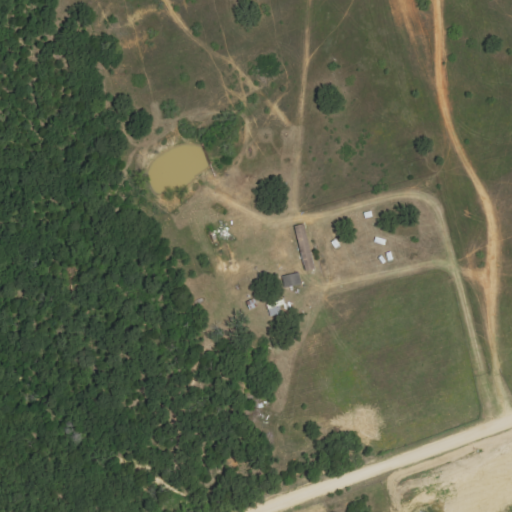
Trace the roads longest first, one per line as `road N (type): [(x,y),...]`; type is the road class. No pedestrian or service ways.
road 1 (residential): [(472,434),(383,0)]
road 2 (residential): [(259,511),(511,418)]
